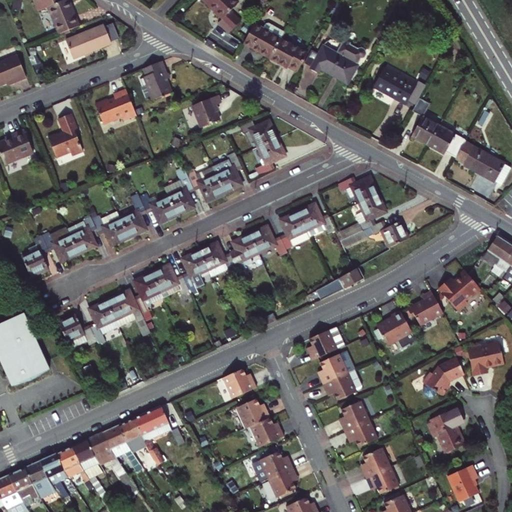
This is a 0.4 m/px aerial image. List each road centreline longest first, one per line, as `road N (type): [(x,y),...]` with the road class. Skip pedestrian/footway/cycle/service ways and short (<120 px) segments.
road 1 (residential): [(47,297),(367,150)]
road 2 (residential): [(0,461),(266,339)]
road 3 (residential): [(266,339),(388,281),(487,217)]
road 4 (residential): [(367,150),(172,36)]
road 5 (residential): [(0,113),(155,51),(172,36)]
road 6 (residential): [(266,339),(344,511)]
road 7 (residential): [(487,217),(367,150)]
